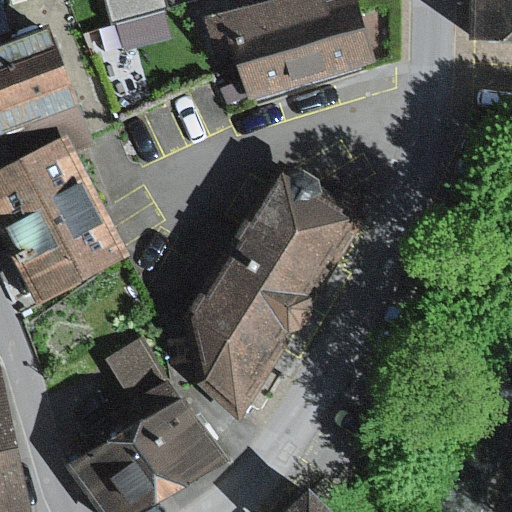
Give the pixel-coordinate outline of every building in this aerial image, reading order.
[(161,0),(101,0),(108,25),(164,10),(161,0)] [(210,49),(232,43),(249,103),(370,70),(352,7),(318,17),(313,0),(306,0),(205,28),(210,49)] [(511,0),(469,0),(468,45),(511,44),(511,0)] [(42,32),(0,47),(0,176),(58,147),(65,160),(89,149),(42,32)] [(58,147),(0,176),(0,255),(28,311),(119,266),(65,160),(58,147)] [(361,222),(280,172),(239,239),(209,220),(189,253),(214,268),(178,325),(194,389),(234,417),(287,342),(296,339),(305,323),(305,313),(361,222)] [(139,342),(104,362),(127,403),(162,384),(139,342)] [(121,436),(165,505),(224,469),(177,402),(121,436)] [(0,511),(20,511),(0,412),(0,511)] [(62,472),(91,511),(151,511),(165,505),(121,436),(110,418),(74,438),(86,457),(62,472)] [(310,511),(300,500),(286,511),(310,511)]
